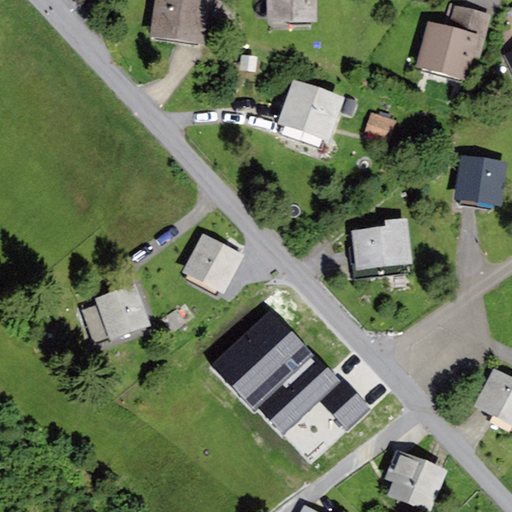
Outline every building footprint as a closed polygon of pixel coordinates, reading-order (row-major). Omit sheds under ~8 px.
[(97,0),(74,0),(77,8),(98,2),(97,0)] [(208,4),(188,0),(158,0),(150,43),(199,53),(208,4)] [(309,0),(262,0),(265,31),(311,29),(309,0)] [(480,21),(440,11),(424,79),(464,88),(480,21)] [(511,53),(502,59),(511,79),(511,53)] [(338,106),(289,90),(276,131),(325,147),(338,106)] [(389,129),(367,119),(359,134),(380,144),(389,129)] [(499,169),(457,163),(452,203),(493,209),(499,169)] [(399,228),(344,237),(350,276),(405,268),(399,228)] [(240,262),(199,243),(182,280),(222,299),(224,296),(240,262)] [(133,289),(90,306),(104,343),(148,325),(133,289)] [(511,388),(486,374),(468,408),(511,431),(511,388)] [(426,511),(441,480),(397,461),(383,495),(422,511),(426,511)]
